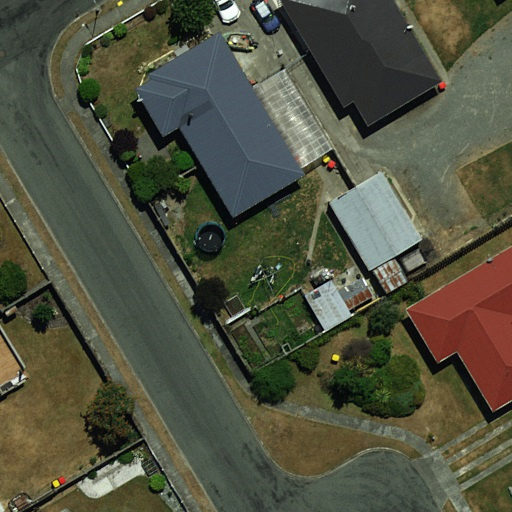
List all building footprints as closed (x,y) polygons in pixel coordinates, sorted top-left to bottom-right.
[(413,0),(299,0),(363,114),(450,66),(413,0)] [(231,29),(146,77),(181,134),(200,126),(249,201),(317,167),(231,29)] [(375,174),(333,198),(391,274),(427,248),(375,174)] [(511,242),(424,301),(461,357),(477,350),(511,403),(511,402),(511,242)] [(0,277),(0,317),(18,307),(0,277)] [(0,472),(0,511),(8,511),(21,504),(0,472)]
